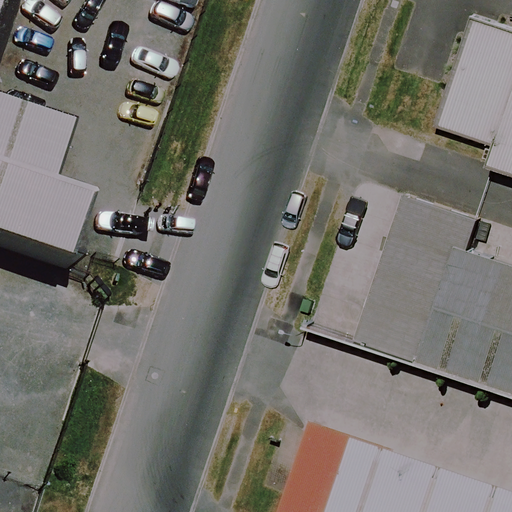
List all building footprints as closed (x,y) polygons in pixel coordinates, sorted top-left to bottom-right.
[(0,0),(0,60),(20,0),(0,0)] [(511,30),(479,19),(442,131),(501,150),(495,169),(511,174),(511,30)] [(0,260),(64,282),(87,214),(45,200),(65,141),(0,119),(0,260)] [(487,223),(412,198),(363,345),(511,395),(511,266),(476,255),(487,223)] [(511,511),(511,478),(364,428),(360,431),(315,416),(285,509),(293,511),(511,511)]
